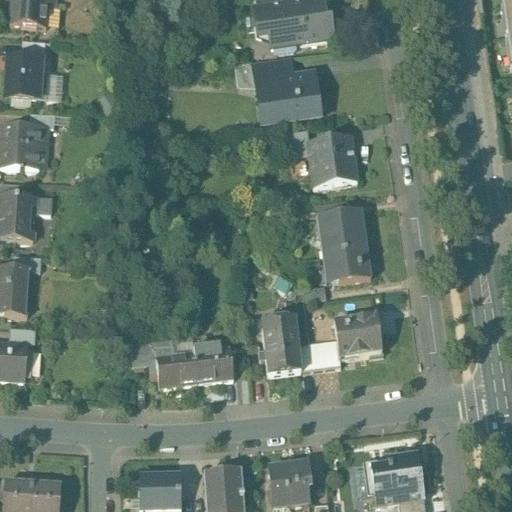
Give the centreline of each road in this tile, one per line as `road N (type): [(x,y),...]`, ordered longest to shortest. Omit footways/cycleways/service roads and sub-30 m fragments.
road 1 (residential): [(443,406),(387,0)]
road 2 (secondary): [(442,0),(496,401)]
road 3 (residential): [(443,406),(266,429),(101,434)]
